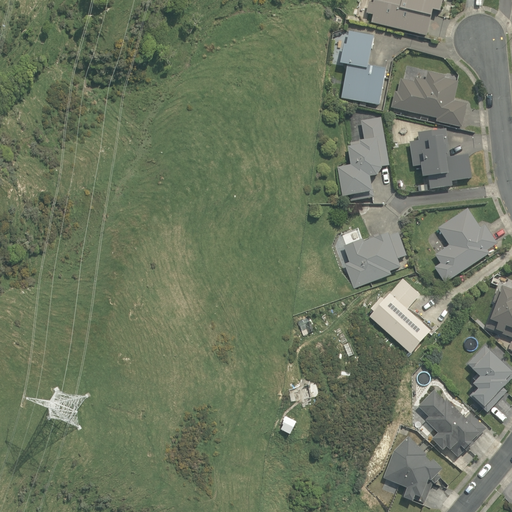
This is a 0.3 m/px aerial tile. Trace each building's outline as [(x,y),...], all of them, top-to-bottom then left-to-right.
[(443,0),(374,0),(374,4),(369,3),(367,14),(374,16),(372,24),(428,37),(434,10),(441,11),(443,0)] [(347,65),(342,98),(380,105),(387,68),(369,65),(375,35),(350,31),(347,44),(345,44),(340,63),(347,65)] [(436,121),(462,127),(467,103),(455,100),(459,81),(445,78),(445,75),(428,71),(426,80),(415,77),(415,81),(401,78),(398,91),(395,91),(391,108),(437,118),(436,121)] [(374,197),(371,177),(378,175),(383,168),(383,167),(390,166),(382,118),(362,121),(365,140),(351,143),(352,147),(349,147),(352,165),(339,168),(343,197),(350,196),(351,201),(374,197)] [(450,158),(446,129),(419,133),(420,141),(411,142),(414,167),(422,166),(424,178),(429,177),(430,190),(454,187),(453,181),(472,179),(469,155),(451,157),(451,158),(450,158)] [(434,267),(445,283),(490,253),(488,249),(498,243),(485,224),(481,227),(468,207),(438,227),(449,244),(435,254),(440,263),(434,267)] [(407,256),(399,233),(390,236),(390,233),(380,237),(379,234),(370,237),(371,240),(365,242),(364,239),(344,246),(350,263),(346,264),(354,289),(393,275),(391,272),(402,268),(399,259),(407,256)] [(408,310),(421,295),(404,279),(385,301),(382,298),(371,309),(374,312),(370,317),(412,354),(432,331),(408,310)] [(495,303),(486,328),(511,337),(511,288),(500,285),(493,302),(495,303)] [(366,318),(372,312),(368,308),(362,314),(366,318)] [(511,377),(511,367),(485,344),(468,364),(480,375),(473,383),(477,387),(470,396),(488,412),(508,390),(504,387),(511,377)] [(424,420),(437,433),(431,439),(441,450),(444,447),(448,450),(449,450),(457,458),(464,450),(465,451),(473,443),(471,441),(475,437),(476,438),(485,429),(469,413),(464,419),(445,399),(443,401),(433,390),(417,407),(428,417),(424,420)] [(412,499),(423,504),(432,483),(433,484),(440,477),(436,474),(441,469),(431,460),(429,462),(423,457),(425,456),(407,437),(393,451),(383,478),(405,488),(402,498),(411,501),(412,499)]
